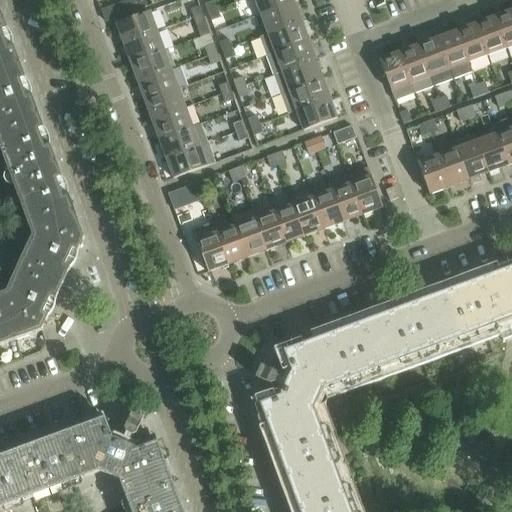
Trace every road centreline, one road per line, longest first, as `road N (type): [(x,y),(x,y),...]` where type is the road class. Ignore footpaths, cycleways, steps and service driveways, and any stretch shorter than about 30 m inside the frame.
road 1 (residential): [(13,0),(125,302),(126,330)]
road 2 (residential): [(193,301),(81,0)]
road 3 (residential): [(434,249),(228,323)]
road 4 (residential): [(434,249),(358,47)]
road 5 (residential): [(277,511),(218,358)]
road 6 (residential): [(488,0),(358,47)]
road 7 (residential): [(151,382),(199,511)]
road 8 (residential): [(0,412),(124,364)]
